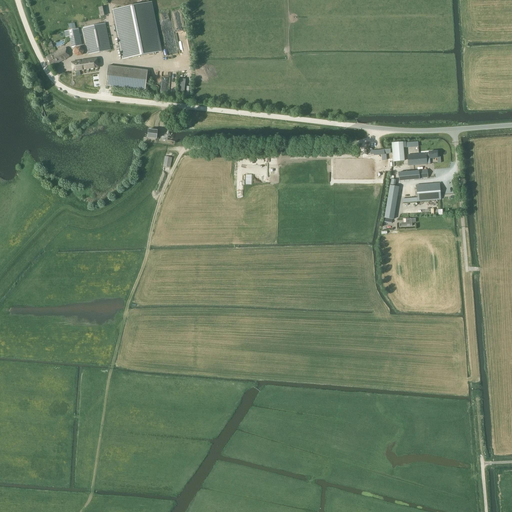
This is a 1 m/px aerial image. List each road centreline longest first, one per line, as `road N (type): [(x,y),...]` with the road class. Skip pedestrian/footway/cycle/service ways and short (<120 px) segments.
road 1 (track): [(0,283),(63,206),(104,211),(139,184),(159,148),(188,147),(162,192),(125,310),(92,487),(80,511)]
road 2 (unclassified): [(361,126),(71,91),(44,66),(17,0)]
road 3 (track): [(450,380),(475,378),(457,163)]
road 4 (unclassified): [(361,126),(511,125)]
